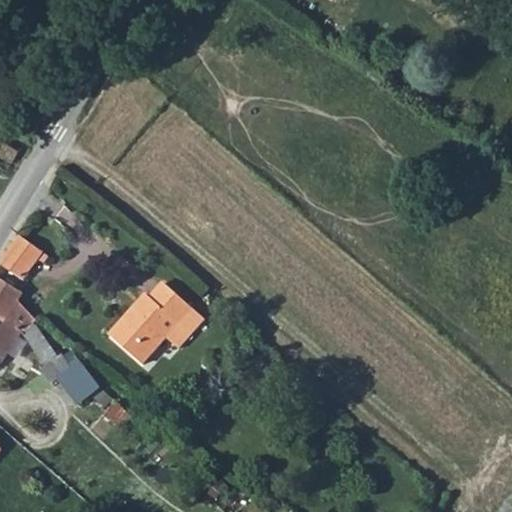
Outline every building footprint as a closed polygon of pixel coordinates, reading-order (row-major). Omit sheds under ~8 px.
[(462,0),(496,24),(510,3),(504,0),(462,0)] [(0,157),(11,164),(19,150),(0,139),(0,157)] [(1,262),(24,279),(42,252),(19,236),(1,262)] [(0,278),(0,362),(1,363),(21,331),(27,334),(26,337),(47,367),(43,371),(52,383),(73,369),(63,355),(60,357),(36,323),(36,319),(20,301),(23,294),(0,278)] [(110,335),(142,364),(166,338),(178,348),(204,320),(164,283),(151,298),(146,294),(110,335)]
